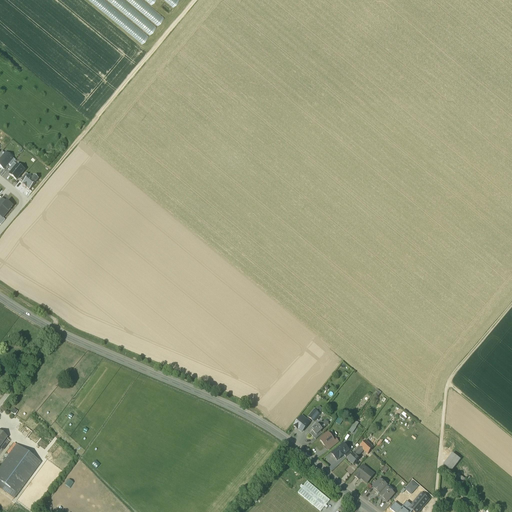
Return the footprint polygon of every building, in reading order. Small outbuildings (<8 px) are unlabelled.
[(89,0),(143,42),(149,35),(105,0),(89,0)] [(0,167),(4,170),(8,165),(13,159),(5,153),(4,154),(0,159),(0,167)] [(17,165),(14,163),(11,167),(8,170),(11,172),(17,165)] [(24,171),(17,165),(11,172),(9,174),(14,178),(14,179),(16,181),(24,171)] [(26,173),(20,180),(23,183),(29,176),(26,173)] [(29,175),(29,176),(23,183),(22,184),(23,185),(22,186),(25,188),(26,188),(29,190),(38,179),(34,176),(32,178),(29,175)] [(6,202),(3,207),(2,207),(8,212),(12,207),(6,202)] [(314,410),(309,417),(314,421),(320,414),(314,410)] [(307,419),(302,416),(294,426),(298,430),(298,429),(302,432),(310,421),(307,419)] [(321,421),(311,430),(313,432),(316,435),(320,432),(322,429),(320,427),(323,424),(321,421)] [(326,421),(323,424),(320,427),(322,429),(328,424),(326,421)] [(358,431),(354,428),(350,433),(354,437),(358,431)] [(327,435),(326,434),(324,436),(324,437),(320,441),(326,447),(330,444),(334,441),(333,440),(328,434),(327,435)] [(334,441),(330,444),(332,447),(338,442),(335,439),(333,440),(334,441)] [(366,441),(360,447),(364,451),(368,454),(373,448),(370,445),(366,441)] [(17,445),(0,467),(0,489),(14,499),(41,463),(17,445)] [(344,445),(332,454),(337,461),(344,455),(346,453),(348,450),(344,445)] [(357,450),(348,460),(353,465),(359,459),(357,458),(359,455),(358,454),(359,452),(357,450)] [(453,454),(444,465),(452,471),(460,460),(453,454)] [(374,475),(363,466),(354,477),(358,480),(360,478),(367,484),(374,475)] [(465,480),(457,474),(454,478),(462,485),(465,480)] [(387,487),(380,480),(373,488),(381,494),(386,488),(387,487)] [(297,492),(320,511),(330,500),(307,481),(297,492)] [(412,482),(406,490),(411,494),(418,487),(412,482)] [(381,494),(380,496),(387,502),(394,494),(386,488),(381,494)] [(429,500),(421,494),(418,497),(426,504),(429,500)] [(409,508),(412,511),(413,511),(418,511),(426,504),(418,497),(409,508)] [(399,511),(402,508),(395,503),(390,509),(393,511),(399,511),(400,511),(399,511)]
